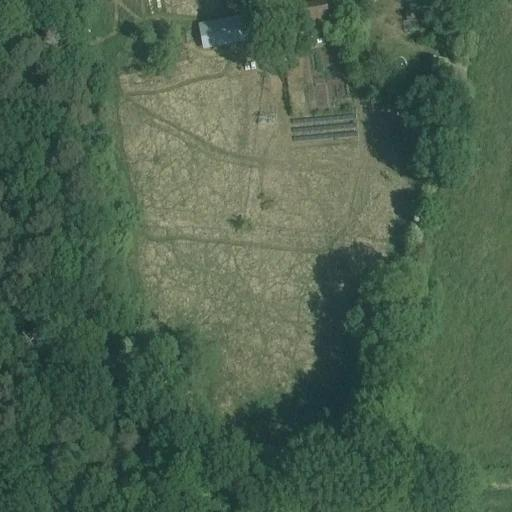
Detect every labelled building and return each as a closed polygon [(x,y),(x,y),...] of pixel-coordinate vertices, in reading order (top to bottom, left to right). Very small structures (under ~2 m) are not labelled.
[(330,31),(326,5),(278,13),(282,38),(330,31)] [(89,45),(100,45),(101,9),(90,8),(89,45)] [(421,14),(409,20),(414,32),(427,26),(421,14)] [(202,48),(258,39),(254,20),(198,29),(202,48)] [(365,144),(364,127),(304,132),(305,148),(365,144)]
